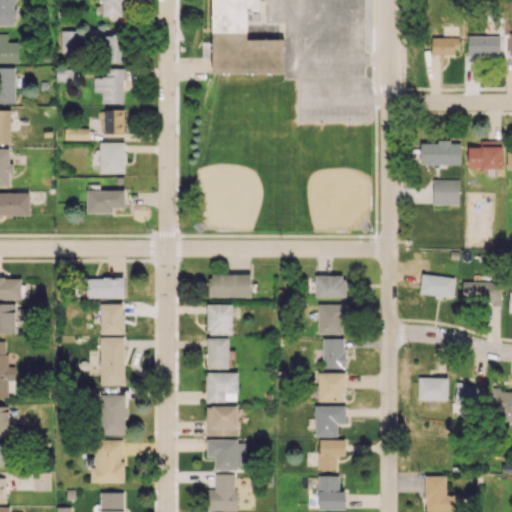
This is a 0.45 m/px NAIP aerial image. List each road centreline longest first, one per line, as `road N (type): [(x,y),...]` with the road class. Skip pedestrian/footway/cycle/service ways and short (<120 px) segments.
road 1 (residential): [(167,0),(166,511)]
road 2 (residential): [(390,0),(389,511)]
road 3 (residential): [(389,247),(0,248)]
road 4 (residential): [(511,353),(389,333)]
road 5 (residential): [(511,102),(389,101)]
